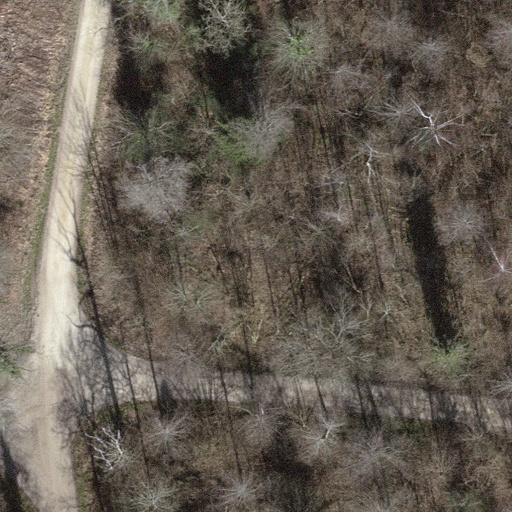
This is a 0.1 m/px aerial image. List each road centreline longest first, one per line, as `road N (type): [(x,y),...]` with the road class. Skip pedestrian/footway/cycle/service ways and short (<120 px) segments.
road 1 (track): [(511,415),(35,369)]
road 2 (track): [(35,369),(93,0)]
road 3 (track): [(35,369),(66,511)]
